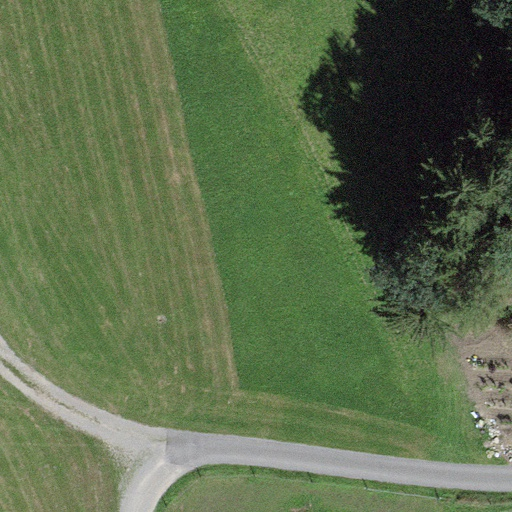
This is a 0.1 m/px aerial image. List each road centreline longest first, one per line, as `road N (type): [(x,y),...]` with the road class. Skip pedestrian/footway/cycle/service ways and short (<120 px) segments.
road 1 (track): [(136,511),(179,454),(511,484)]
road 2 (track): [(0,363),(72,417),(179,454)]
